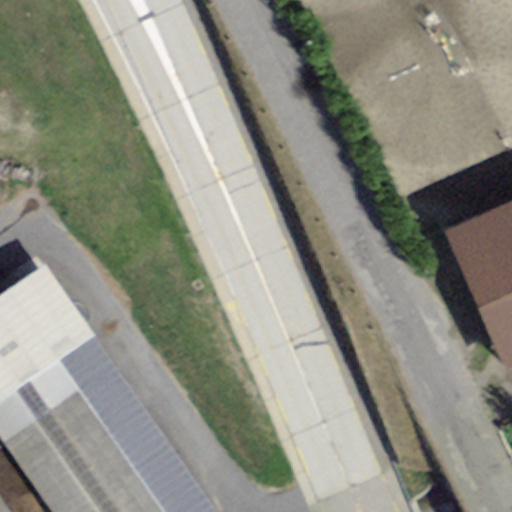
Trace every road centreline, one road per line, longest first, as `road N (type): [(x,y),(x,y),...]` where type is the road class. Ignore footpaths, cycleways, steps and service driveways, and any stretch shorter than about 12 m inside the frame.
road 1 (unclassified): [(244,0),(488,511)]
road 2 (primary): [(359,511),(199,134)]
road 3 (primary): [(115,0),(199,134)]
road 4 (primary): [(199,134),(156,0)]
